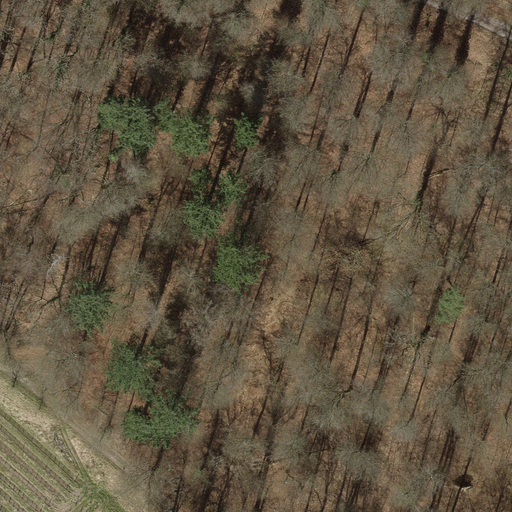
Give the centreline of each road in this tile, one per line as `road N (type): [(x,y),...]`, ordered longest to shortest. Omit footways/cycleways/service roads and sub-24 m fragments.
road 1 (track): [(175,511),(55,404),(0,366)]
road 2 (track): [(511,279),(489,254),(349,170)]
